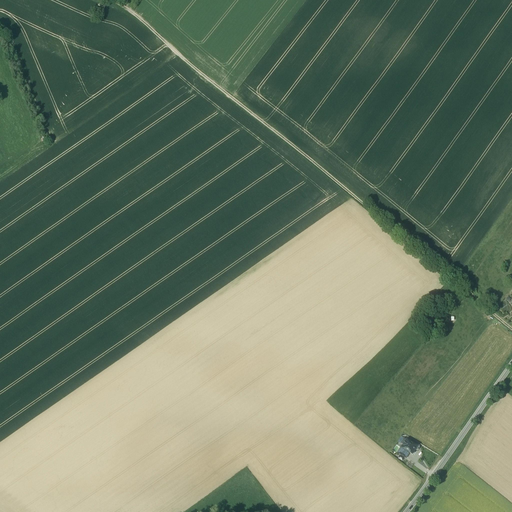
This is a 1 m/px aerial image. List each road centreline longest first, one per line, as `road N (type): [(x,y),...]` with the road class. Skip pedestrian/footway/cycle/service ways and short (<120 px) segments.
road 1 (track): [(511,329),(109,0)]
road 2 (secondary): [(511,364),(406,511)]
